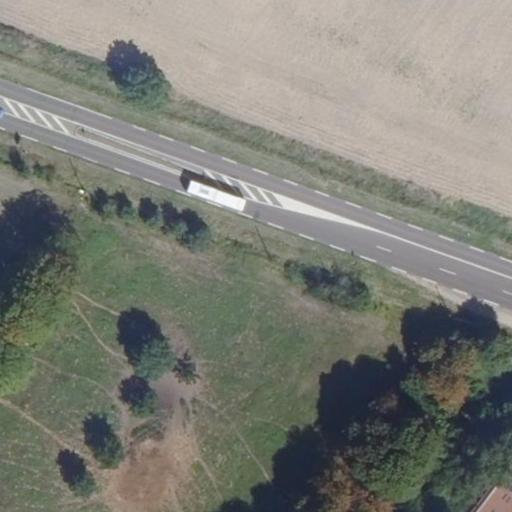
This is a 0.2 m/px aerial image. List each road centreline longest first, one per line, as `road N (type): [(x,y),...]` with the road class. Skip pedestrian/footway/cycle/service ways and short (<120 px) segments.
road 1 (primary): [(511,281),(0,85)]
road 2 (primary): [(0,118),(511,290)]
